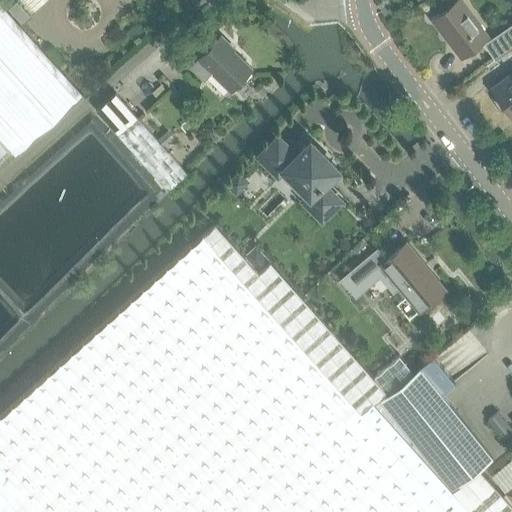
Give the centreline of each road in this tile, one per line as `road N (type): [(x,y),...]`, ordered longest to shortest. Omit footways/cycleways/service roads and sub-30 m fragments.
road 1 (unclassified): [(0,178),(193,0)]
road 2 (tertiary): [(511,214),(389,57),(361,0)]
